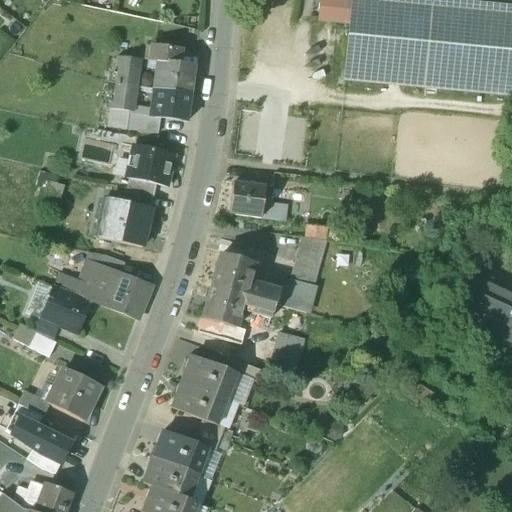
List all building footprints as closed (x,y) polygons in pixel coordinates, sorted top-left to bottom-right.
[(345,82),(509,98),(511,65),(511,0),(328,0),(327,15),(351,17),(345,82)] [(180,51),(152,47),(150,62),(158,64),(159,62),(178,65),(180,51)] [(137,61),(116,58),(115,65),(119,65),(117,85),(133,87),(137,61)] [(158,64),(150,62),(149,70),(157,71),(158,64)] [(178,65),(159,62),(157,71),(155,90),(191,95),(195,67),(178,65)] [(117,85),(114,105),(109,104),(108,110),(128,113),(129,114),(133,87),(117,85)] [(191,95),(155,90),(152,111),(151,117),(151,119),(160,120),(187,123),(191,95)] [(129,114),(128,113),(125,131),(157,135),(160,120),(151,119),(151,117),(129,114)] [(173,156),(134,148),(126,179),(132,180),(155,186),(166,188),(173,156)] [(155,186),(132,180),(130,191),(153,197),(155,186)] [(62,188),(45,182),(35,206),(54,213),(62,188)] [(265,188),(233,184),(229,215),(260,219),(263,199),(265,188)] [(272,189),(265,188),(263,199),(271,200),(272,189)] [(153,197),(130,191),(125,191),(122,204),(150,210),(153,197)] [(304,193),(288,191),(284,223),(300,225),(304,193)] [(122,204),(108,201),(99,240),(141,250),(150,210),(122,204)] [(326,242),(301,239),(290,278),(314,284),(326,242)] [(262,253),(224,242),(220,256),(253,265),(253,266),(258,268),(262,253)] [(105,258),(91,255),(86,269),(101,275),(103,271),(119,277),(120,278),(124,265),(105,258)] [(253,265),(220,256),(211,288),(274,306),(278,292),(259,287),(258,291),(247,288),(253,266),(253,265)] [(119,277),(103,271),(101,275),(96,288),(90,303),(91,303),(137,321),(150,288),(120,278),(119,277)] [(511,297),(470,279),(452,318),(511,345),(511,297)] [(96,288),(80,282),(74,297),(90,303),(96,288)] [(313,288),(289,282),(285,295),(309,302),(313,288)] [(74,297),(54,288),(49,299),(46,298),(46,300),(48,301),(40,320),(76,336),(91,303),(74,297)] [(274,306),(211,288),(202,320),(235,330),(236,329),(241,308),(252,311),(251,315),(270,320),(274,306)] [(235,330),(202,320),(198,334),(240,346),(244,331),(236,329),(235,330)] [(20,326),(13,341),(29,349),(36,335),(36,334),(20,326)] [(304,341),(278,334),(268,370),(293,377),(304,341)] [(55,344),(36,335),(29,349),(48,359),(55,344)] [(221,370),(190,358),(181,384),(226,402),(236,376),(221,370)] [(248,367),(226,358),(221,370),(236,376),(244,379),(248,367)] [(99,388),(64,370),(47,404),(46,405),(48,406),(82,423),(99,388)] [(226,402),(181,384),(171,410),(201,422),(216,428),(216,427),(226,402)] [(47,404),(25,392),(18,406),(42,418),(48,406),(46,405),(47,404)] [(42,418),(18,406),(12,418),(13,418),(36,429),(42,418)] [(60,466),(70,446),(36,429),(13,418),(5,433),(32,451),(46,459),(60,466)] [(216,428),(201,422),(197,433),(219,442),(224,430),(216,427),(216,428)] [(192,444),(162,433),(152,459),(198,477),(207,451),(208,450),(192,444)] [(219,442),(197,433),(192,444),(208,450),(207,451),(214,454),(219,442)] [(55,476),(60,466),(46,459),(32,451),(27,462),(42,472),(55,476)] [(198,477),(152,459),(142,485),(152,489),(188,503),(198,477)] [(36,511),(45,488),(32,483),(22,511),(25,511),(27,511),(36,511)] [(66,511),(72,496),(45,486),(36,511),(66,511)] [(188,503),(152,489),(142,511),(195,511),(197,507),(188,503)] [(25,511),(22,511),(3,497),(0,504),(0,511),(25,511)]
